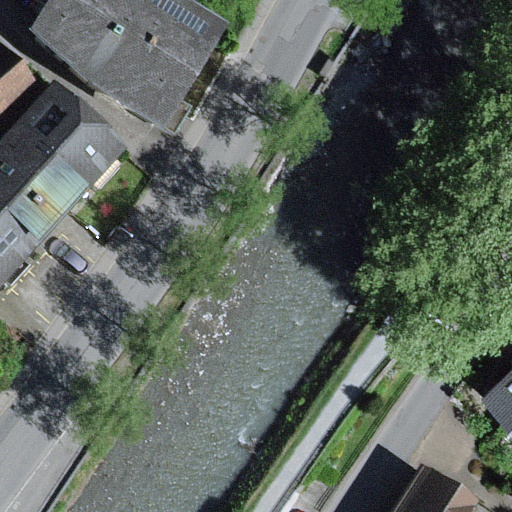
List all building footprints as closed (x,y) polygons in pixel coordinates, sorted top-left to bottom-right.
[(221,34),(164,0),(30,0),(42,6),(23,41),(76,90),(156,141),(221,34)] [(13,66),(0,78),(0,133),(40,95),(13,66)] [(49,90),(0,142),(0,285),(120,156),(49,90)] [(511,370),(489,393),(511,416),(511,370)] [(469,511),(419,478),(395,511),(469,511)]
